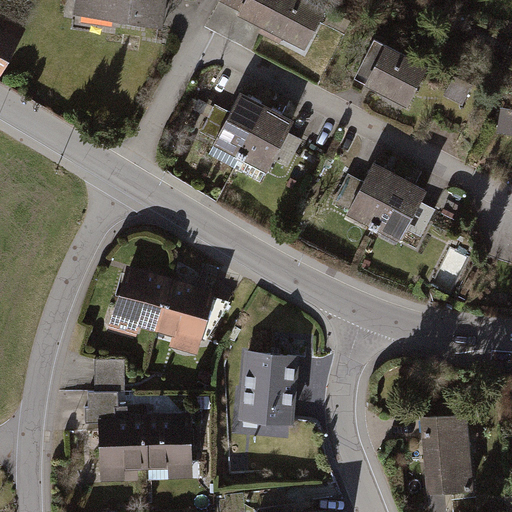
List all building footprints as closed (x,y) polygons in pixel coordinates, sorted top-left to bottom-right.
[(75,0),(73,17),(158,31),(163,0),(75,0)] [(304,0),(220,0),(219,2),(239,11),(236,18),(304,51),(324,10),(304,0)] [(0,16),(0,75),(26,31),(0,16)] [(380,45),(359,85),(405,108),(426,68),(380,45)] [(215,105),(197,138),(267,176),(276,159),(288,165),(301,141),(287,134),(294,122),(241,94),(230,114),(215,105)] [(511,113),(499,112),(495,138),(511,140),(511,113)] [(348,173),(334,201),(348,208),(345,214),(400,242),(406,229),(422,236),(436,209),(420,201),(427,189),(373,161),(362,181),(348,173)] [(128,265),(109,329),(137,337),(140,327),(157,332),(172,278),(128,265)] [(217,291),(172,278),(157,332),(173,336),(170,347),(198,355),(203,338),(208,340),(232,302),(215,297),(217,291)] [(302,354),(246,349),(240,420),(295,425),(302,354)] [(124,361),(93,362),(94,393),(87,393),(88,424),(99,424),(101,481),(126,480),(126,471),(166,469),(166,478),(192,477),(190,416),(118,418),(118,393),(125,393),(124,361)] [(467,414),(420,417),(426,495),(473,492),(467,414)]
